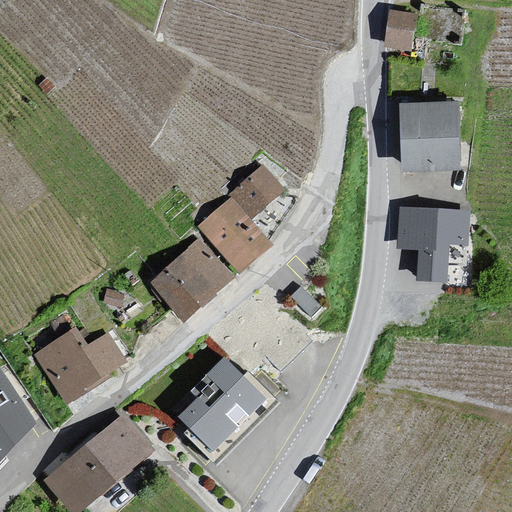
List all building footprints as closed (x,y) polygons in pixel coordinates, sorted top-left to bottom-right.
[(464,10),(422,3),(420,14),(417,36),(459,43),(464,10)] [(420,14),(393,10),(386,47),(413,52),(417,36),(420,14)] [(460,167),(458,100),(398,102),(401,169),(460,167)] [(285,189),(264,165),(232,193),(253,217),(285,189)] [(242,275),(273,247),(229,200),(198,228),(242,275)] [(468,244),(469,209),(400,207),(398,248),(417,249),(416,281),(446,283),(448,243),(468,244)] [(235,277),(200,238),(151,280),(186,319),(235,277)] [(129,362),(109,334),(92,345),(79,326),(34,357),(67,405),(129,362)] [(197,395),(179,413),(215,450),(267,400),(224,355),(191,388),(197,395)] [(0,464),(35,423),(0,366),(0,464)] [(86,511),(153,450),(120,414),(46,483),(73,511),(86,511)]
